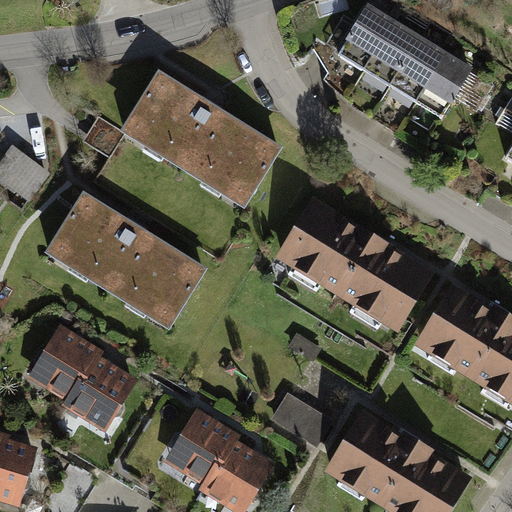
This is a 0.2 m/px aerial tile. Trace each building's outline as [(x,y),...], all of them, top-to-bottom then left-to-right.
[(395,20),(368,4),(337,56),(364,72),(395,20)] [(422,36),(395,20),(364,72),(391,86),(422,36)] [(446,51),(422,36),(391,86),(416,102),(446,51)] [(474,68),(446,51),(416,102),(442,119),(474,68)] [(283,154),(159,79),(123,138),(247,213),(283,154)] [(51,175),(13,146),(0,162),(0,180),(29,202),(51,175)] [(210,273),(86,195),(48,257),(172,334),(210,273)] [(435,268),(316,198),(278,261),(398,329),(435,268)] [(511,318),(454,283),(416,346),(511,406),(511,318)] [(99,353),(61,329),(33,373),(70,397),(96,357),(99,353)] [(134,380),(96,357),(70,397),(67,402),(106,426),(134,380)] [(272,422),(318,449),(336,419),(290,391),(272,422)] [(452,511),(473,479),(362,410),(324,473),(388,511),(452,511)] [(236,439),(198,416),(169,463),(207,486),(233,444),(236,439)] [(5,439),(0,437),(0,496),(18,502),(33,452),(3,443),(5,439)] [(242,511),(270,466),(233,444),(207,486),(204,490),(241,511),(242,511)]
